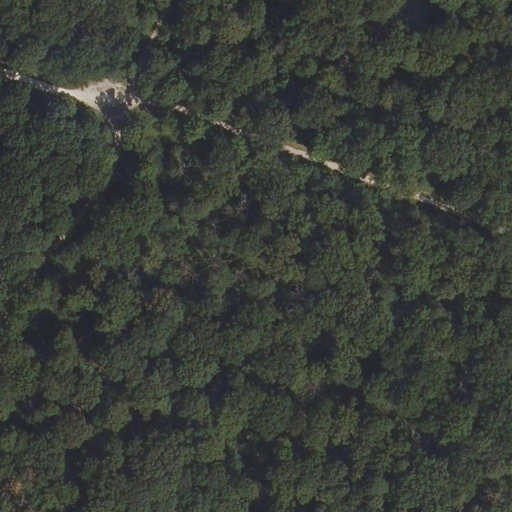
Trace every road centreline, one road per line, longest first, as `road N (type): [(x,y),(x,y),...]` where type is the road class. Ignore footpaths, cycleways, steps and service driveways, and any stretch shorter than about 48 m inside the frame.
road 1 (track): [(0,69),(511,252)]
road 2 (track): [(0,339),(111,164),(116,112)]
